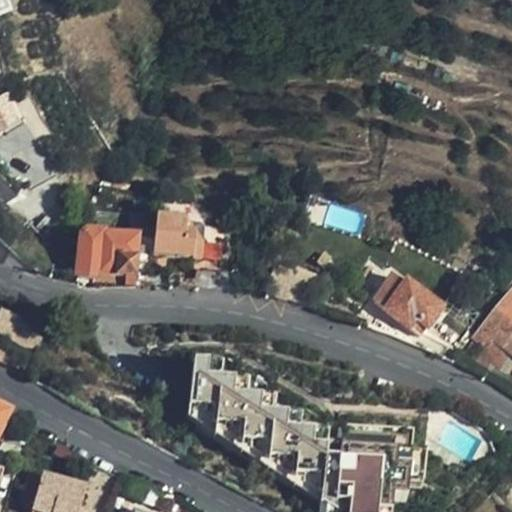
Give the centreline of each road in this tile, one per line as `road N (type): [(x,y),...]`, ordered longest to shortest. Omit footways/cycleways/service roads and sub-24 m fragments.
road 1 (tertiary): [(0,277),(60,297),(259,315),(391,359),(511,419)]
road 2 (tertiary): [(242,511),(0,385)]
